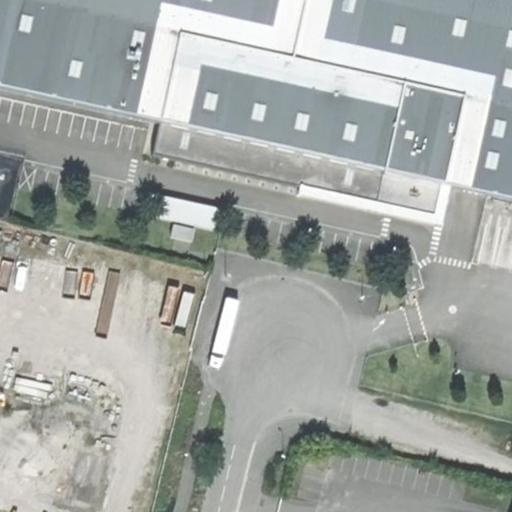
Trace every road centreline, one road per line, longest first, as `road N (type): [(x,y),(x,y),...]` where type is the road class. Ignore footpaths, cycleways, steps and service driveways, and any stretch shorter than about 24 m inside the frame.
road 1 (track): [(511,464),(390,422),(247,392)]
road 2 (unclassified): [(218,511),(247,392),(280,341)]
